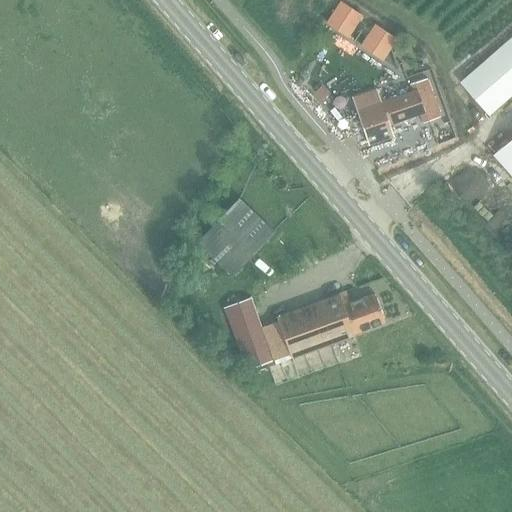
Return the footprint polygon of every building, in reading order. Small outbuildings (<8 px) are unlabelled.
[(340,0),(337,0),(323,20),(346,36),(360,13),(340,0)] [(373,21),(358,43),(381,58),(395,36),(373,21)] [(511,32),(459,77),(489,112),(511,91),(511,32)] [(408,85),(411,92),(381,102),(356,111),(368,144),(392,136),(388,125),(418,115),(421,124),(437,118),(424,79),(408,85)] [(351,96),(356,111),(381,102),(377,88),(351,96)] [(511,140),(496,155),(511,172),(511,140)] [(229,274),(272,231),(237,197),(194,241),(229,274)] [(371,293),(346,302),(342,290),(335,292),(335,293),(272,316),(274,320),(257,326),(248,300),(223,309),(245,372),(271,362),(272,365),(383,325),(371,293)]
